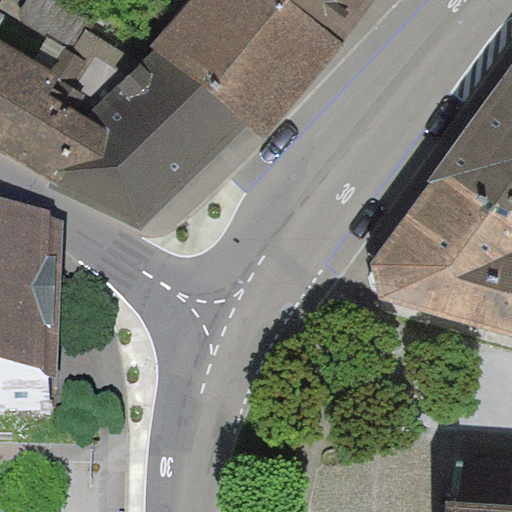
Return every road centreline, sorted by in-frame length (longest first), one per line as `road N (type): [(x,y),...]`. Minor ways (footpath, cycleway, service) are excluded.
road 1 (tertiary): [(222,314),(311,194),(476,0)]
road 2 (residential): [(222,314),(0,190)]
road 3 (tertiary): [(177,511),(189,412),(222,314)]
